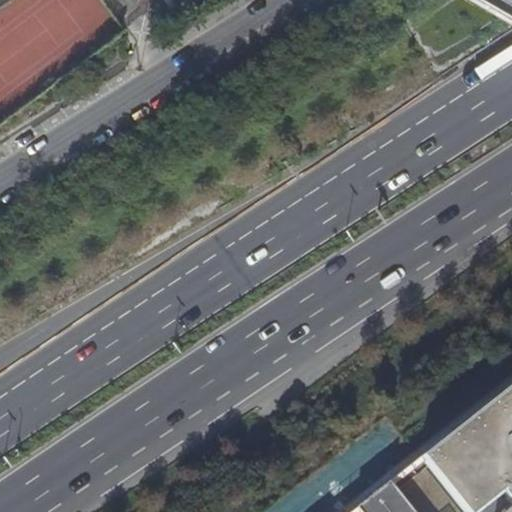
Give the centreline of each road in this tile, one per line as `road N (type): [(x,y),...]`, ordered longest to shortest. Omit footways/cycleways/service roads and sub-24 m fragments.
road 1 (motorway): [(511,79),(0,418)]
road 2 (motorway): [(16,511),(511,188)]
road 3 (unclassified): [(0,179),(281,0)]
